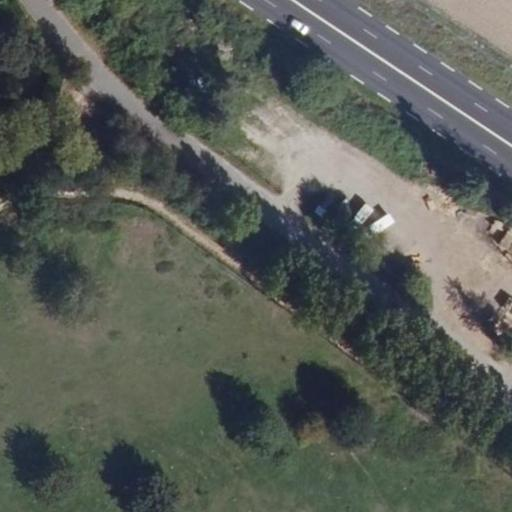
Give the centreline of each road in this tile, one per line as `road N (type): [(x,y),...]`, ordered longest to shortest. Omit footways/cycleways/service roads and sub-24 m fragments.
road 1 (residential): [(511,407),(118,98),(33,0)]
road 2 (track): [(0,209),(24,194),(84,187),(142,197),(511,469)]
road 3 (primary): [(293,0),(511,144)]
